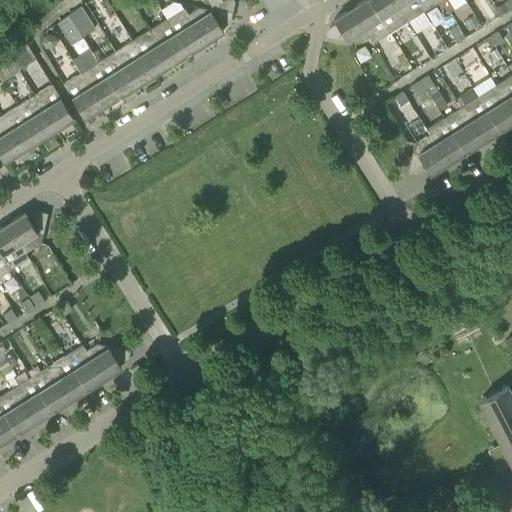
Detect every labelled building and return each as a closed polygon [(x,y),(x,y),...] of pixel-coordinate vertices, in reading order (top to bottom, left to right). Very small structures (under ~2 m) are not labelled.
[(391,30),(371,0),(361,0),(351,6),(369,35),(373,41),(391,30)] [(408,19),(395,0),(371,0),(391,30),(408,19)] [(425,9),(419,0),(395,0),(408,19),(425,9)] [(438,0),(419,0),(425,9),(438,0)] [(508,9),(511,6),(511,0),(505,0),(503,1),(508,9)] [(508,9),(503,1),(495,6),(500,14),(508,9)] [(74,42),(97,25),(81,4),(58,21),(74,42)] [(206,41),(189,12),(185,6),(167,18),(189,52),(206,41)] [(199,6),(189,12),(206,41),(224,30),(221,25),(229,20),(231,13),(199,6)] [(369,35),(351,6),(334,17),(337,22),(329,27),(327,34),(359,41),(369,35)] [(466,19),(470,26),(478,21),(474,14),(466,19)] [(189,52),(167,18),(150,28),(171,63),(189,52)] [(448,29),(454,37),(462,32),(457,23),(448,29)] [(171,63),(150,28),(133,39),(154,73),(171,63)] [(496,44),(504,39),(498,31),(491,36),(496,44)] [(57,39),(53,34),(47,33),(42,37),(42,43),(45,48),(51,48),(56,45),(57,39)] [(154,73),(133,39),(116,50),(137,84),(154,73)] [(20,68),(36,57),(26,40),(9,51),(20,68)] [(137,84),(116,50),(99,60),(120,95),(137,84)] [(0,75),(2,79),(20,68),(9,51),(0,56),(0,75)] [(500,56),(494,60),(498,68),(505,64),(500,56)] [(120,95),(99,60),(82,71),(103,105),(120,95)] [(103,105),(82,71),(64,82),(85,117),(103,105)] [(511,73),(496,84),(511,109),(511,73)] [(425,89),(427,87),(434,83),(428,74),(420,79),(425,89)] [(416,94),(425,89),(420,79),(411,85),(416,94)] [(53,83),(35,94),(56,128),(74,117),(53,83)] [(434,83),(427,87),(438,104),(444,100),(434,83)] [(511,121),(511,109),(496,84),(479,94),(500,129),(511,121)] [(401,103),(408,99),(403,90),(396,95),(401,103)] [(56,128),(35,94),(18,105),(39,139),(56,128)] [(500,129),(479,94),(462,105),(483,140),(500,129)] [(39,139),(18,105),(1,115),(22,149),(39,139)] [(483,140),(462,105),(445,116),(466,150),(483,140)] [(22,149),(1,115),(0,115),(0,153),(5,160),(22,149)] [(466,150),(445,116),(427,127),(430,132),(449,162),(466,150)] [(449,162),(430,132),(417,141),(415,140),(408,170),(420,173),(428,168),(431,172),(449,162)] [(7,222),(26,251),(39,243),(41,243),(48,213),(36,210),(27,216),(24,211),(7,222)] [(0,226),(0,250),(11,268),(15,274),(32,263),(28,257),(29,256),(26,251),(7,222),(0,226)] [(0,274),(11,268),(0,250),(0,274)] [(30,295),(36,304),(44,298),(39,289),(30,295)] [(26,311),(34,305),(29,298),(20,304),(26,311)] [(63,314),(72,308),(67,300),(58,305),(63,314)] [(3,313),(9,322),(18,316),(12,307),(3,313)] [(37,330),(46,325),(40,316),(32,322),(37,330)] [(0,341),(0,366),(8,380),(14,376),(10,370),(13,368),(8,360),(6,361),(1,354),(6,350),(0,341)] [(86,349),(104,377),(122,366),(119,362),(127,356),(129,350),(97,342),(86,349)] [(65,354),(87,388),(104,377),(86,349),(83,343),(65,354)] [(48,365),(69,399),(87,388),(65,354),(48,365)] [(31,375),(52,410),(69,399),(48,365),(31,375)] [(14,386),(35,420),(52,410),(31,375),(14,386)] [(511,392),(508,384),(480,399),(511,463),(511,392)] [(0,394),(0,401),(18,431),(35,420),(14,386),(0,394)] [(0,442),(18,431),(0,401),(0,442)]
